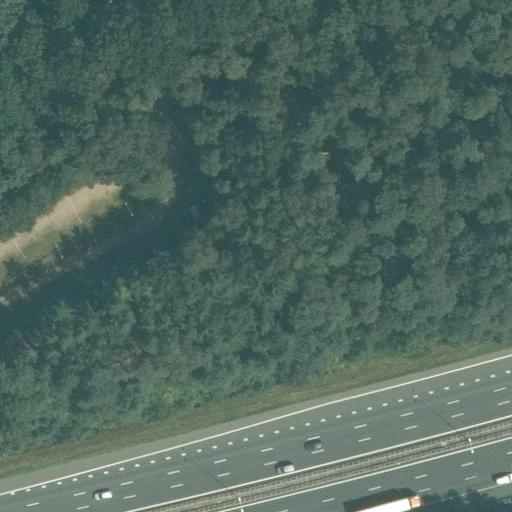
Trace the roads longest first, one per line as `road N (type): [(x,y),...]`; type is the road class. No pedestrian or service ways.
road 1 (motorway): [(511,392),(30,511)]
road 2 (motorway): [(307,511),(511,458)]
